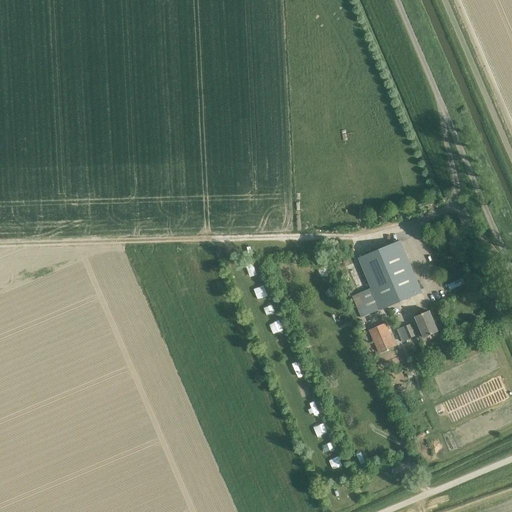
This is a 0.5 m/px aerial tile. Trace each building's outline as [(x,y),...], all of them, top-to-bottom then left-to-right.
[(361,318),(422,292),(400,242),(359,259),(371,288),(352,296),(361,318)] [(322,265),(318,270),(321,276),(327,277),(331,271),(329,265),(322,265)] [(462,277),(448,284),(450,289),(465,283),(462,277)] [(331,285),(327,290),(329,296),(336,297),(340,292),(337,286),(331,285)] [(417,330),(421,339),(439,332),(430,311),(416,317),(419,324),(412,327),(410,324),(397,330),(402,342),(415,336),(413,331),(417,330)] [(396,346),(386,323),(369,330),(379,353),(396,346)]
